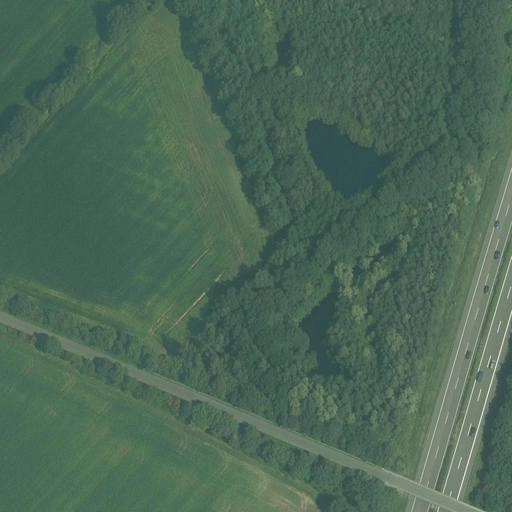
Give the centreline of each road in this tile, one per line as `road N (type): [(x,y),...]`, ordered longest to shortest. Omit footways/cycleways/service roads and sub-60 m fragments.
road 1 (residential): [(0,309),(454,511)]
road 2 (motorway): [(511,174),(413,511)]
road 3 (motorway): [(451,511),(511,303)]
